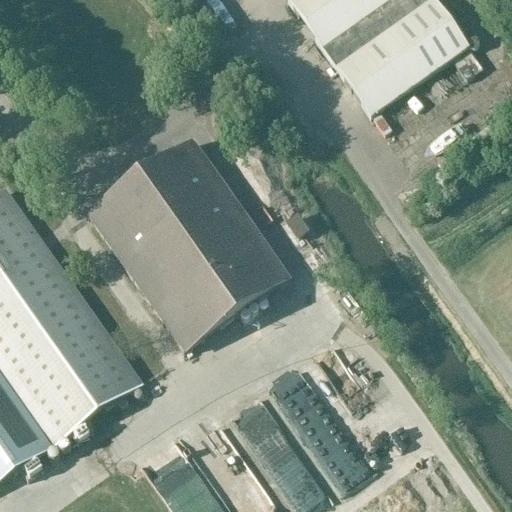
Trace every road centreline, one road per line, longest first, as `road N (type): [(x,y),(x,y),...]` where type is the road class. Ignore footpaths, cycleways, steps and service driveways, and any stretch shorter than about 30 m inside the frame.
road 1 (unknown): [(276,37),(511,385)]
road 2 (unknown): [(276,37),(217,61),(176,134),(63,204)]
